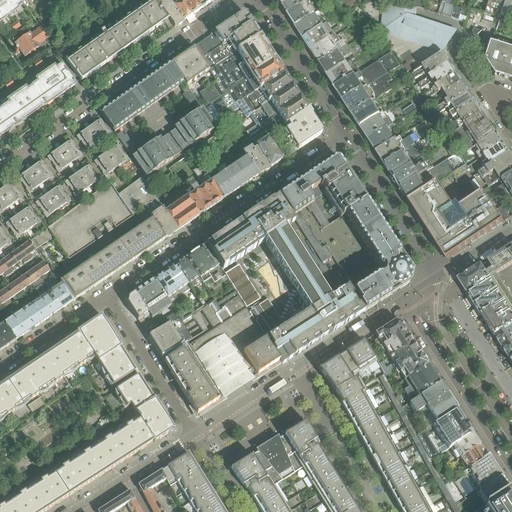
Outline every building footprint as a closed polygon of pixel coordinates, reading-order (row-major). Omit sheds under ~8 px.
[(0,0),(0,24),(18,12),(17,9),(22,5),(18,0),(0,0)] [(184,21),(166,0),(153,0),(154,1),(163,13),(168,20),(174,28),(184,21)] [(193,15),(183,0),(182,0),(166,0),(184,21),(193,15)] [(202,9),(195,0),(183,0),(193,15),(202,9)] [(195,0),(202,9),(214,0),(195,0)] [(288,16),(312,0),(285,0),(280,4),(288,16)] [(316,16),(322,12),(321,12),(326,9),(320,0),(312,0),(288,16),(296,28),(295,28),(296,29),(316,16)] [(506,0),(488,0),(484,14),(495,18),(494,21),(499,22),(500,21),(506,0)] [(511,0),(506,0),(500,21),(509,24),(510,19),(511,19),(511,0)] [(168,20),(163,13),(154,1),(141,11),(154,30),(168,20)] [(73,13),(78,8),(76,5),(70,9),(73,13)] [(453,30),(415,17),(416,10),(384,7),(382,24),(384,24),(390,33),(389,35),(437,51),(439,46),(444,48),(451,39),(448,37),(453,30)] [(462,10),(455,8),(451,19),(452,19),(458,21),(458,22),(465,24),(467,18),(461,16),(462,10)] [(67,14),(63,9),(58,13),(62,18),(67,14)] [(130,47),(154,31),(154,30),(141,11),(116,28),(130,47)] [(204,41),(201,43),(207,51),(209,55),(215,51),(223,46),(252,27),(249,22),(245,16),(242,15),(215,34),(207,39),(204,41)] [(324,29),(316,16),(296,29),(303,41),(324,29)] [(18,30),(14,24),(10,27),(14,33),(18,30)] [(311,53),(335,37),(328,26),(324,29),(303,41),(311,53)] [(230,57),(259,37),(252,27),(223,46),(230,57)] [(48,40),(44,34),(40,28),(34,32),(43,43),(48,40)] [(106,64),(130,47),(116,28),(92,45),(106,64)] [(480,51),(486,34),(474,29),(471,37),(480,51)] [(43,43),(34,32),(30,35),(39,46),(43,43)] [(39,46),(30,35),(30,34),(14,45),(16,48),(15,49),(17,51),(13,54),(16,57),(19,54),(21,57),(22,56),(24,59),(40,48),(39,46)] [(203,91),(199,94),(207,106),(211,103),(213,107),(218,115),(219,115),(227,110),(230,108),(234,105),(239,102),(242,100),(242,101),(246,98),(247,97),(283,75),(283,74),(260,38),(259,37),(230,57),(215,67),(211,70),(208,71),(209,72),(216,83),(210,87),(210,86),(203,91)] [(320,65),(347,47),(344,42),(342,43),(339,39),(335,37),(311,53),(320,65)] [(201,43),(195,47),(203,59),(211,70),(215,67),(208,56),(209,55),(207,51),(201,43)] [(503,78),(511,50),(492,44),(488,56),(488,57),(486,61),(496,76),(503,78)] [(81,82),(106,64),(92,45),(67,63),(72,70),(81,82)] [(346,65),(344,61),(352,55),(347,47),(320,65),(327,77),(346,65)] [(171,64),(170,64),(184,84),(186,87),(196,80),(197,80),(198,79),(209,72),(208,71),(193,49),(185,54),(183,55),(180,57),(178,59),(171,64)] [(511,81),(511,50),(503,78),(511,81)] [(335,90),(360,74),(376,64),(369,54),(356,62),(352,62),(347,64),(346,65),(327,77),(335,90)] [(393,81),(388,74),(397,69),(400,67),(391,54),(376,64),(360,74),(335,90),(343,103),(368,88),(370,86),(379,99),(392,91),(388,84),(393,81)] [(427,80),(450,64),(446,58),(443,54),(423,67),(412,74),(415,80),(423,75),(427,80)] [(184,84),(170,64),(156,74),(135,89),(149,108),(184,84)] [(408,64),(403,67),(407,73),(412,70),(408,64)] [(438,86),(456,74),(450,64),(427,80),(418,85),(422,90),(435,81),(438,86)] [(47,106),(72,88),(75,86),(72,80),(62,66),(56,70),(54,67),(35,81),(36,84),(33,86),(47,106)] [(446,96),(463,84),(456,74),(438,86),(424,96),(428,101),(442,91),(446,96)] [(269,101),(291,86),(283,75),(247,97),(247,98),(248,97),(252,104),(257,101),(261,107),(264,105),(269,101)] [(451,106),(470,94),(463,84),(446,96),(449,101),(437,109),(440,114),(451,106)] [(36,113),(47,106),(33,86),(30,88),(31,89),(27,91),(26,89),(6,103),(8,105),(3,108),(16,127),(26,120),(28,123),(31,121),(29,119),(29,118),(33,116),(34,116),(35,118),(38,116),(36,113)] [(291,86),(269,101),(277,113),(299,99),(299,98),(291,86)] [(199,107),(186,87),(181,90),(184,95),(182,96),(190,107),(192,106),(195,110),(199,107)] [(352,116),(376,102),(374,98),(375,96),(371,90),(369,91),(368,88),(343,103),(352,116)] [(149,108),(135,89),(100,114),(114,133),(149,108)] [(453,120),(476,104),(470,94),(451,106),(455,111),(449,115),(453,120)] [(255,112),(246,98),(242,101),(247,109),(251,114),(255,112)] [(282,128),(307,111),(307,110),(302,103),(299,99),(277,113),(265,121),(272,132),(281,126),(282,128)] [(242,101),(230,108),(233,113),(236,116),(241,113),(245,120),(249,118),(250,120),(253,118),(251,114),(247,109),(242,101)] [(360,129),(361,129),(384,115),(386,113),(395,107),(394,104),(385,110),(383,107),(381,109),(376,102),(352,116),(360,129)] [(459,130),(483,114),(476,104),(453,120),(459,130)] [(7,134),(16,127),(3,108),(0,110),(0,142),(1,142),(0,139),(0,138),(3,136),(5,136),(6,139),(9,137),(7,134)] [(219,115),(218,115),(221,120),(222,120),(233,113),(230,108),(227,110),(219,115)] [(408,108),(403,111),(406,116),(411,113),(408,108)] [(216,129),(202,109),(201,110),(175,129),(176,130),(169,135),(182,153),(216,129)] [(307,111),(282,128),(285,132),(291,141),(300,135),(299,133),(305,129),(306,130),(316,124),(307,111)] [(496,134),(483,114),(459,130),(454,133),(454,134),(467,153),(474,149),(496,134)] [(387,130),(393,125),(388,118),(386,119),(384,115),(361,129),(369,142),(387,130)] [(105,129),(103,126),(103,125),(100,121),(96,124),(97,124),(90,129),(86,123),(85,125),(94,137),(105,129)] [(250,132),(247,134),(247,135),(250,140),(253,145),(256,149),(263,159),(269,169),(282,161),(279,157),(278,155),(277,153),(274,149),(271,145),(270,143),(269,142),(266,138),(263,132),(260,134),(254,124),(248,128),(250,132)] [(291,141),(282,148),(288,157),(297,151),(320,135),(321,132),(316,124),(306,130),(305,129),(299,133),(300,135),(291,141)] [(94,137),(85,125),(83,126),(87,131),(80,136),(80,135),(76,138),(79,142),(80,142),(82,145),(94,137)] [(100,143),(107,139),(111,136),(108,132),(107,132),(105,129),(94,137),(103,150),(104,149),(100,143)] [(395,142),(387,130),(369,142),(376,153),(395,142)] [(134,147),(126,135),(124,137),(121,133),(116,136),(131,155),(135,152),(132,148),(134,147)] [(480,160),(503,145),(496,134),(474,149),(478,154),(477,155),(480,160)] [(179,154),(167,136),(160,141),(159,140),(133,158),(132,159),(135,164),(132,166),(138,175),(142,181),(179,154)] [(103,150),(94,137),(82,145),(85,148),(84,149),(87,153),(91,151),(91,150),(97,146),(101,151),(103,150)] [(384,166),(406,152),(408,151),(400,139),(395,142),(376,153),(384,166)] [(250,140),(239,148),(242,154),(245,159),(244,160),(256,179),(269,169),(263,159),(256,149),(253,145),(250,140)] [(76,150),(73,147),(74,145),(71,141),(67,144),(67,145),(61,149),(57,144),(55,145),(64,158),(72,153),(76,150)] [(459,154),(450,141),(444,144),(445,145),(443,146),(451,158),(459,154)] [(64,158),(55,145),(54,146),(58,152),(51,156),(47,158),(50,162),(51,162),(53,166),(64,158)] [(486,169),(509,154),(503,145),(480,160),(479,160),(486,169)] [(122,154),(120,151),(121,150),(118,146),(114,148),(114,149),(108,154),(104,149),(103,150),(111,162),(122,154)] [(71,164),(78,159),(78,160),(82,157),(79,153),(78,153),(76,150),(72,153),(64,158),(73,170),(75,169),(71,164)] [(111,162),(103,150),(101,151),(104,156),(98,161),(97,160),(94,163),(96,167),(98,167),(100,170),(111,162)] [(392,178),(416,163),(411,157),(410,158),(406,152),(384,166),(392,178)] [(118,168),(124,163),(125,164),(129,161),(126,157),(125,157),(122,154),(111,162),(121,175),(122,174),(118,168)] [(499,182),(511,172),(511,158),(509,154),(486,169),(473,177),(483,192),(490,187),(496,183),(499,182)] [(400,190),(434,169),(426,156),(416,163),(392,178),(400,190)] [(73,170),(64,158),(53,166),(55,169),(55,170),(58,174),(62,171),(61,171),(68,166),(71,171),(72,171),(73,170)] [(321,196),(316,188),(319,186),(345,169),(339,160),(338,159),(336,159),(335,159),(292,188),(300,200),(301,200),(310,214),(311,213),(322,230),(329,226),(313,202),(321,196)] [(256,179),(244,160),(236,165),(247,184),(256,179)] [(46,170),(44,167),(44,166),(42,162),(38,165),(32,170),(28,164),(26,166),(35,178),(46,170)] [(121,175),(111,162),(100,170),(102,173),(102,174),(105,178),(109,175),(108,175),(114,170),(119,176),(121,175)] [(247,184),(236,165),(228,171),(240,189),(247,184)] [(458,178),(469,171),(467,168),(465,165),(455,172),(455,173),(458,178)] [(35,178),(26,166),(24,167),(28,172),(22,177),(21,176),(17,179),(20,183),(22,183),(24,186),(35,178)] [(93,175),(91,172),(92,170),(89,166),(85,169),(85,170),(79,174),(75,169),(73,170),(82,183),(93,175)] [(223,200),(211,182),(201,167),(197,169),(203,179),(204,179),(208,184),(203,188),(216,206),(223,200)] [(409,203),(438,184),(452,175),(455,173),(455,172),(452,167),(444,172),(438,176),(434,169),(400,190),(409,203)] [(357,189),(345,169),(319,186),(321,188),(322,187),(325,192),(323,193),(331,205),(357,189)] [(42,184),(48,180),(49,180),(53,178),(50,174),(48,173),(46,170),(35,178),(44,191),(45,190),(42,184)] [(82,183),(73,170),(72,171),(71,171),(75,177),(69,181),(64,183),(67,187),(69,187),(71,191),(82,183)] [(240,189),(228,171),(220,176),(232,195),(240,189)] [(498,196),(511,187),(511,172),(499,182),(502,186),(495,191),(498,196)] [(89,189),(95,184),(96,184),(100,182),(97,178),(95,177),(93,175),(82,183),(91,196),(93,194),(89,189)] [(164,213),(147,188),(146,186),(142,181),(138,175),(115,191),(133,218),(139,213),(140,215),(146,211),(152,220),(166,239),(177,232),(164,213)] [(232,195),(220,176),(211,182),(223,200),(232,195)] [(44,191),(35,178),(24,186),(26,189),(26,191),(28,195),(32,192),(32,191),(38,187),(42,192),(44,191)] [(216,206),(203,188),(196,178),(186,184),(193,194),(188,198),(201,216),(216,206)] [(17,191),(14,189),(15,187),(12,183),(8,186),(8,187),(2,191),(0,188),(0,192),(5,199),(17,191)] [(133,218),(115,191),(109,183),(72,211),(47,229),(29,243),(35,251),(53,239),(69,261),(72,259),(95,243),(90,237),(93,236),(97,242),(102,238),(98,233),(104,229),(107,235),(112,231),(108,225),(111,223),(115,230),(133,218)] [(91,196),(82,183),(71,191),(73,194),(73,195),(76,199),(79,196),(79,195),(85,191),(90,197),(91,196)] [(446,261),(509,219),(502,208),(496,212),(483,193),(460,209),(457,204),(453,207),(438,184),(409,203),(446,261)] [(64,195),(62,192),(62,191),(59,187),(55,190),(56,190),(49,195),(45,190),(44,191),(53,203),(64,195)] [(511,201),(511,187),(498,196),(494,199),(497,204),(501,201),(509,197),(511,201)] [(301,200),(300,200),(292,188),(280,195),(284,200),(287,207),(286,208),(295,222),(322,264),(332,258),(325,247),(321,249),(302,218),(310,214),(301,200)] [(346,215),(366,202),(357,189),(331,205),(340,219),(346,215)] [(17,191),(5,199),(14,212),(16,211),(12,205),(18,201),(19,201),(23,199),(20,195),(19,194),(17,191)] [(53,203),(44,191),(42,192),(46,197),(39,202),(39,201),(35,204),(38,208),(39,208),(41,211),(53,203)] [(59,209),(66,205),(70,202),(67,198),(66,198),(64,195),(53,203),(62,216),(64,215),(59,209)] [(328,269),(322,267),(318,269),(294,232),(288,236),(284,229),(295,222),(286,208),(287,207),(284,200),(280,195),(272,201),(271,199),(208,241),(210,243),(205,246),(216,262),(223,271),(245,256),(249,262),(269,249),(281,268),(276,271),(285,284),(289,281),(293,286),(290,288),(294,295),(297,293),(301,299),(298,301),(302,308),(305,306),(310,312),(265,340),(279,362),(282,366),(301,353),(301,352),(306,348),(307,349),(308,351),(359,318),(358,317),(360,315),(365,312),(360,305),(358,306),(351,297),(353,295),(348,287),(344,290),(329,300),(328,299),(340,291),(337,287),(339,286),(328,269)] [(201,216),(188,198),(187,197),(172,207),(185,226),(201,216)] [(14,212),(5,199),(0,202),(0,214),(3,213),(2,212),(8,208),(12,213),(14,212)] [(383,229),(374,215),(366,202),(346,215),(353,225),(356,223),(359,228),(356,230),(363,242),(383,229)] [(62,216),(53,203),(41,211),(44,214),(43,215),(46,219),(50,217),(50,216),(56,212),(60,218),(62,216)] [(185,226),(172,207),(168,211),(164,213),(177,232),(185,226)] [(34,216),(32,213),(32,212),(30,208),(26,211),(19,216),(16,211),(14,212),(23,224),(34,216)] [(23,224),(14,212),(12,213),(16,218),(10,223),(9,222),(5,225),(8,229),(9,229),(12,232),(23,224)] [(29,230),(36,226),(37,226),(41,223),(38,219),(36,219),(34,216),(23,224),(32,238),(34,236),(29,230)] [(130,263),(156,246),(166,239),(152,220),(117,244),(130,263)] [(32,238),(23,224),(12,232),(14,235),(13,236),(16,240),(20,238),(20,237),(26,233),(30,239),(32,238)] [(411,272),(391,241),(383,229),(363,242),(370,252),(373,250),(376,255),(373,257),(378,265),(383,262),(385,266),(387,269),(388,271),(388,273),(388,275),(386,277),(385,277),(382,273),(380,274),(374,278),(379,285),(388,290),(391,295),(394,294),(409,284),(409,283),(411,274),(411,272)] [(0,251),(0,250),(6,246),(7,247),(11,244),(8,240),(7,240),(5,237),(0,240),(0,254),(2,258),(4,257),(0,251)] [(35,251),(29,243),(29,242),(20,249),(29,262),(31,261),(30,260),(32,259),(30,255),(35,252),(35,251)] [(130,263),(117,244),(89,263),(102,282),(130,263)] [(223,271),(216,262),(205,246),(186,260),(201,283),(202,285),(211,280),(214,285),(225,278),(226,279),(227,278),(223,271)] [(511,246),(481,266),(458,281),(481,316),(511,364),(511,297),(497,275),(511,264),(511,246)] [(29,262),(20,249),(10,255),(17,265),(22,262),(24,264),(26,263),(27,264),(29,262)] [(12,269),(17,265),(10,255),(1,262),(10,275),(12,274),(12,273),(14,272),(12,269)] [(190,290),(201,283),(186,260),(175,267),(190,290)] [(10,275),(1,262),(0,262),(0,277),(4,275),(6,278),(8,276),(8,277),(10,275)] [(41,279),(50,272),(43,263),(38,267),(36,264),(34,265),(33,264),(32,265),(41,279)] [(71,303),(102,282),(89,263),(75,273),(58,285),(59,286),(71,303)] [(41,279),(32,265),(29,268),(27,270),(29,273),(25,276),(31,285),(40,279),(41,279)] [(197,313),(184,295),(190,290),(175,267),(164,275),(180,298),(187,308),(189,312),(192,316),(197,313)] [(180,298),(164,275),(153,282),(168,306),(180,298)] [(28,287),(31,285),(25,276),(20,280),(17,277),(15,278),(15,277),(13,279),(22,292),(28,288),(28,287)] [(391,295),(388,290),(379,285),(374,278),(367,282),(369,285),(364,289),(362,285),(353,291),(354,293),(361,304),(360,305),(365,312),(391,295)] [(22,292),(13,279),(10,281),(11,281),(9,283),(11,286),(7,289),(13,298),(22,292)] [(62,309),(51,292),(49,290),(48,291),(40,279),(31,285),(28,287),(28,288),(33,295),(37,293),(41,299),(40,299),(52,316),(62,309)] [(168,306),(153,282),(134,295),(147,315),(149,318),(168,306)] [(71,303),(59,286),(51,292),(62,309),(71,303)] [(13,298),(7,289),(1,293),(0,291),(0,299),(4,305),(3,305),(5,308),(11,304),(9,301),(13,298)] [(142,319),(147,315),(134,295),(128,299),(127,304),(148,338),(158,332),(150,320),(145,323),(142,319)] [(279,362),(265,340),(248,313),(237,297),(219,310),(214,302),(200,311),(213,331),(188,347),(186,344),(182,346),(161,358),(197,416),(211,406),(208,401),(261,367),(264,372),(279,362)] [(52,316),(40,299),(31,306),(43,323),(52,316)] [(43,323),(31,306),(29,303),(20,310),(22,312),(33,329),(43,323)] [(33,329),(22,312),(12,318),(24,335),(33,329)] [(182,324),(186,321),(191,317),(192,316),(189,312),(182,317),(179,313),(176,316),(182,324)] [(192,316),(191,317),(193,320),(200,315),(199,312),(197,313),(192,316)] [(24,335),(12,318),(3,325),(15,342),(24,335)] [(121,348),(115,340),(103,322),(101,323),(98,322),(96,320),(77,333),(78,335),(87,347),(93,356),(95,359),(97,363),(119,349),(121,348)] [(382,347),(404,333),(405,332),(400,324),(394,323),(374,335),(382,347)] [(15,342),(3,325),(0,326),(0,339),(6,348),(15,342)] [(182,346),(169,326),(158,332),(148,338),(161,358),(182,346)] [(389,358),(412,344),(411,343),(411,341),(409,338),(407,337),(404,333),(382,347),(389,358)] [(93,356),(87,347),(78,335),(63,345),(60,346),(55,349),(54,349),(71,375),(72,374),(75,371),(78,369),(87,362),(92,361),(95,359),(93,356)] [(375,360),(371,354),(363,342),(354,348),(368,368),(376,363),(374,361),(375,360)] [(397,369),(419,355),(416,350),(416,348),(414,346),(412,345),(412,344),(389,358),(397,369)] [(368,368),(354,348),(346,353),(358,374),(368,368)] [(71,375),(54,349),(51,352),(47,356),(43,359),(39,361),(36,362),(32,365),(30,366),(47,391),(48,391),(52,387),(54,385),(63,379),(68,377),(71,375)] [(134,373),(129,365),(119,349),(97,363),(102,370),(100,371),(102,376),(104,380),(107,384),(110,387),(111,388),(113,387),(134,373)] [(358,374),(346,353),(337,359),(345,371),(342,374),(345,378),(348,377),(350,379),(358,374)] [(404,381),(427,366),(420,354),(419,355),(397,369),(404,381)] [(345,378),(342,374),(345,371),(337,359),(321,369),(318,371),(334,392),(333,390),(352,381),(350,379),(348,377),(345,378)] [(394,371),(391,365),(386,369),(382,363),(378,365),(385,377),(394,371)] [(47,391),(30,366),(27,368),(23,372),(19,375),(15,377),(13,378),(8,381),(6,382),(24,407),(28,403),(30,401),(39,395),(44,393),(47,391)] [(439,384),(436,378),(427,366),(404,381),(409,388),(404,391),(408,398),(415,393),(419,398),(439,384)] [(152,401),(148,394),(137,377),(115,391),(114,392),(115,397),(117,401),(120,405),(124,408),(125,409),(130,406),(138,418),(139,420),(138,417),(138,415),(138,412),(140,410),(142,408),(152,401)] [(367,392),(364,386),(366,385),(364,380),(361,382),(359,377),(352,381),(333,390),(334,392),(342,406),(363,394),(367,392)] [(24,407),(6,382),(3,384),(0,387),(0,422),(3,421),(6,417),(15,411),(20,409),(24,407)] [(457,411),(446,393),(445,394),(444,392),(443,392),(441,388),(441,387),(439,384),(419,398),(409,405),(415,414),(412,416),(414,419),(417,418),(425,431),(434,426),(456,411),(457,411)] [(347,414),(368,402),(363,394),(342,406),(347,414)] [(172,428),(154,400),(152,401),(142,408),(140,410),(138,412),(138,415),(138,417),(139,420),(153,442),(154,443),(171,432),(172,428)] [(352,423),(373,412),(368,402),(347,414),(352,423)] [(456,411),(434,426),(441,437),(464,423),(456,411)] [(357,433),(378,420),(373,412),(352,423),(357,433)] [(140,450),(153,442),(139,420),(138,418),(134,420),(131,424),(125,428),(121,429),(117,431),(133,456),(136,454),(140,450)] [(362,441),(383,429),(378,420),(357,433),(362,441)] [(304,468),(322,457),(317,449),(301,459),(297,454),(287,460),(281,450),(311,432),(306,423),(302,425),(299,427),(298,426),(292,431),(279,439),(278,439),(278,440),(271,444),(257,453),(243,461),(237,465),(233,467),(234,468),(230,470),(236,478),(265,460),(271,470),(262,476),(265,481),(248,492),(253,500),(271,489),(304,468)] [(427,430),(417,437),(418,441),(421,445),(423,449),(425,453),(428,457),(430,461),(453,447),(471,435),(464,423),(441,437),(446,445),(439,449),(427,430)] [(367,451),(388,438),(383,429),(362,441),(367,451)] [(133,456),(117,431),(113,434),(110,437),(104,441),(100,442),(96,445),(95,445),(111,470),(115,467),(119,464),(124,460),(126,459),(131,457),(133,456)] [(297,454),(314,443),(316,441),(311,432),(281,450),(287,460),(297,454)] [(460,460),(479,447),(471,435),(453,447),(457,452),(452,455),(457,462),(460,460)] [(372,459),(393,447),(388,438),(367,451),(372,459)] [(317,449),(314,443),(297,454),(301,459),(317,449)] [(110,471),(111,470),(95,445),(92,447),(89,451),(88,451),(82,455),(79,456),(75,458),(74,459),(90,483),(91,483),(96,479),(98,477),(103,474),(105,473),(110,471)] [(377,468),(398,456),(393,447),(372,459),(377,468)] [(467,471),(488,458),(487,458),(479,447),(460,460),(467,471)] [(223,511),(188,454),(167,467),(167,468),(177,484),(194,511),(223,511)] [(382,477),(403,465),(398,456),(377,468),(382,477)] [(309,476),(327,465),(322,457),(304,468),(309,476)] [(477,494),(500,479),(501,478),(488,458),(467,471),(462,475),(452,482),(465,501),(477,494)] [(90,483),(74,459),(71,461),(67,465),(61,468),(58,470),(53,472),(69,497),(70,496),(74,493),(76,491),(81,488),(87,485),(90,483)] [(262,476),(271,470),(265,460),(236,478),(242,487),(244,486),(245,486),(262,476)] [(314,485),(333,473),(327,465),(309,476),(314,485)] [(387,486),(408,474),(408,473),(409,472),(409,471),(408,469),(406,470),(405,469),(403,465),(382,477),(387,486)] [(167,468),(161,472),(161,471),(160,472),(166,481),(170,488),(177,484),(167,468)] [(69,497),(53,472),(49,475),(46,478),(40,482),(35,484),(32,486),(48,511),(49,510),(53,506),(55,505),(60,501),(65,499),(69,497)] [(166,481),(160,472),(149,479),(154,488),(166,481)] [(320,494),(338,482),(333,473),(314,485),(320,494)] [(392,495),(413,482),(408,474),(387,486),(392,495)] [(265,481),(262,476),(245,486),(248,492),(265,481)] [(150,490),(154,488),(149,479),(138,486),(143,495),(150,490)] [(485,506),(508,490),(500,479),(477,494),(485,506)] [(325,503),(344,491),(338,482),(320,494),(325,503)] [(397,504),(418,491),(413,482),(392,495),(397,504)] [(45,511),(48,511),(32,486),(31,486),(27,489),(25,492),(19,496),(14,497),(10,499),(18,511),(45,511)] [(258,508),(276,496),(271,489),(253,500),(258,508)] [(401,511),(403,511),(428,498),(423,489),(418,491),(397,504),(401,511)] [(153,495),(150,490),(143,495),(145,499),(149,507),(157,503),(153,495)] [(511,511),(511,496),(511,494),(508,490),(485,506),(475,511),(511,511)] [(331,511),(349,500),(344,491),(325,503),(331,511)] [(134,500),(129,492),(119,499),(123,507),(127,505),(134,500)] [(260,511),(271,511),(282,505),(276,496),(258,508),(260,511)] [(425,511),(428,510),(433,507),(428,498),(403,511),(425,511)] [(18,511),(10,499),(10,500),(6,503),(4,505),(0,507),(0,511),(18,511)] [(114,511),(123,507),(119,499),(108,506),(111,511),(114,511)] [(128,508),(130,511),(138,511),(140,511),(136,504),(134,500),(127,505),(128,508)] [(331,511),(349,511),(355,509),(349,500),(331,511)] [(151,511),(160,511),(162,511),(157,503),(149,507),(151,511)]
